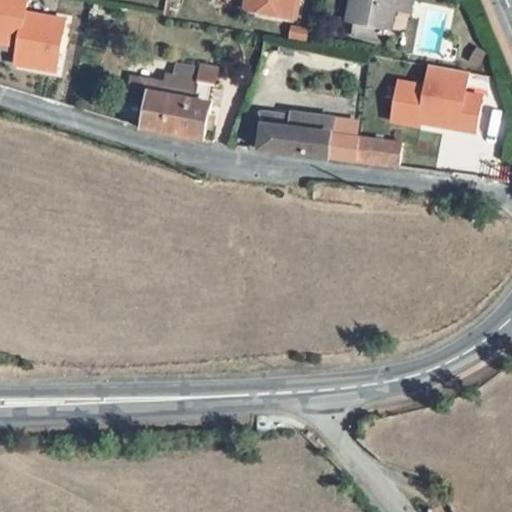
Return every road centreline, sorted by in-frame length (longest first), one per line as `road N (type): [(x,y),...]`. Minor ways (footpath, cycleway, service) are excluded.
road 1 (residential): [(511,197),(210,162),(0,96)]
road 2 (unclassified): [(0,402),(315,390)]
road 3 (unclassified): [(315,390),(425,373),(476,347),(511,315)]
road 4 (residential): [(315,390),(348,452),(400,511)]
